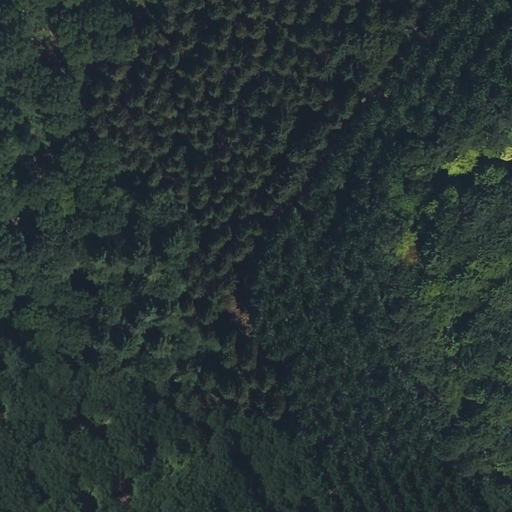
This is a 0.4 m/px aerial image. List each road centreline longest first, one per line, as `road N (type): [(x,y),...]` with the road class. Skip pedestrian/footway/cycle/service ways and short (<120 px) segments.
road 1 (track): [(356,511),(255,291),(254,270),(265,227),(431,0)]
road 2 (track): [(511,231),(254,270)]
